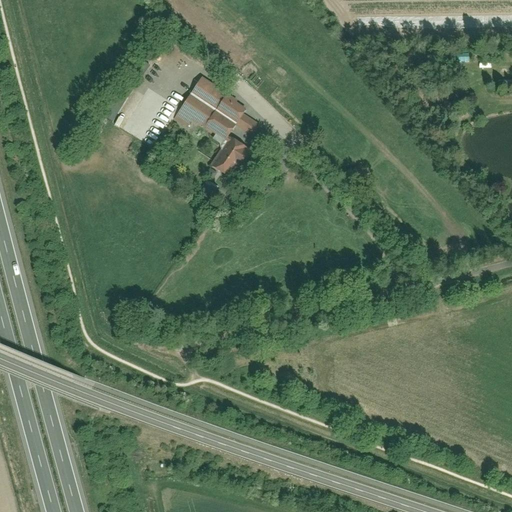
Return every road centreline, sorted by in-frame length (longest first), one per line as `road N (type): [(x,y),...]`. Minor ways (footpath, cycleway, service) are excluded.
road 1 (track): [(234,337),(188,351),(183,358),(198,382),(189,387),(87,337),(0,0)]
road 2 (secondary): [(97,402),(421,511)]
road 3 (track): [(198,382),(511,497)]
road 4 (motorway): [(76,511),(0,223)]
road 5 (residential): [(511,265),(234,337)]
road 6 (unknown): [(414,291),(398,283),(347,205),(290,156),(267,147)]
road 7 (motorway): [(0,310),(53,511)]
